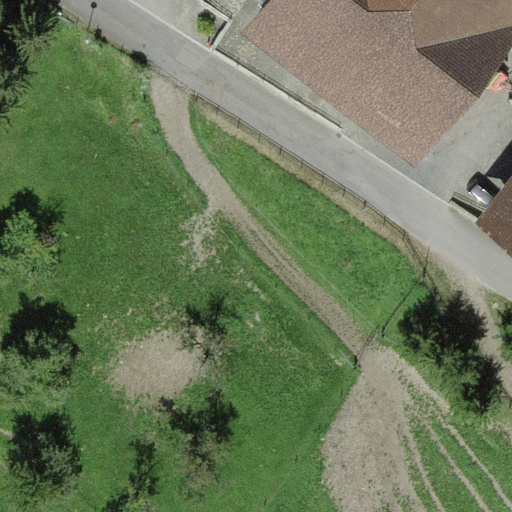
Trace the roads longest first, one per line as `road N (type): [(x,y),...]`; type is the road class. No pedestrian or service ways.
road 1 (residential): [(84,0),(511,271)]
road 2 (track): [(438,222),(488,343),(511,378)]
